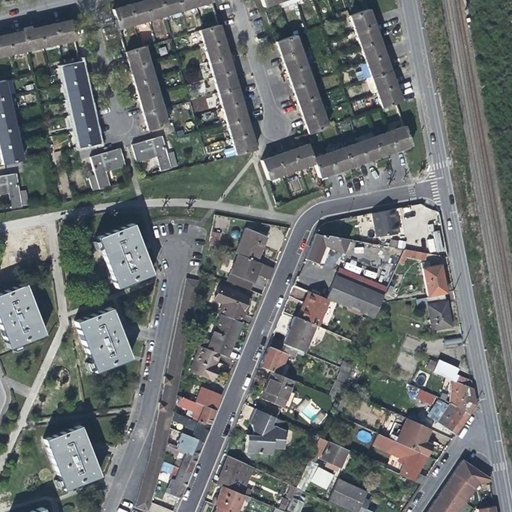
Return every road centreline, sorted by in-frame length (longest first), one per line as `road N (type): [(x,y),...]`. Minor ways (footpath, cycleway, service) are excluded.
road 1 (residential): [(185,511),(309,217),(444,187)]
road 2 (residential): [(105,511),(148,409),(178,241)]
road 3 (residential): [(444,187),(491,429)]
road 4 (residential): [(409,0),(444,187)]
road 5 (residential): [(238,0),(278,129)]
road 6 (residential): [(88,0),(119,128)]
